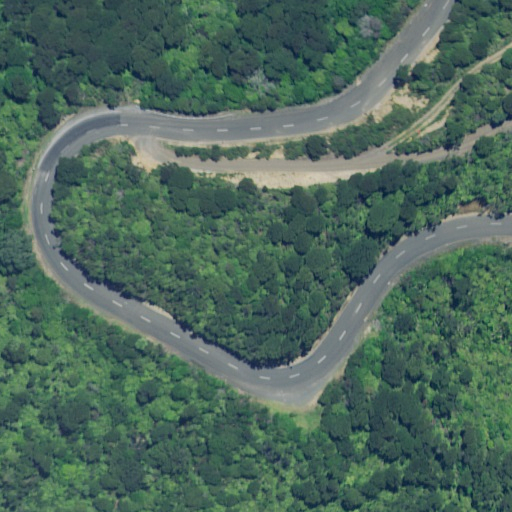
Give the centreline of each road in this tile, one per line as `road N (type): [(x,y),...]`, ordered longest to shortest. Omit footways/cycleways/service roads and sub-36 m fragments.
road 1 (tertiary): [(511,220),(432,230),(395,251),(329,348),(302,367),(274,373),(240,371),(201,353),(66,271),(35,224),(36,169),(73,124),(128,114),(213,122),(338,99),(435,0)]
road 2 (track): [(128,114),(164,144),(210,162),(345,158),(398,134),(462,72),(511,42)]
road 3 (track): [(345,158),(444,156),(511,122)]
